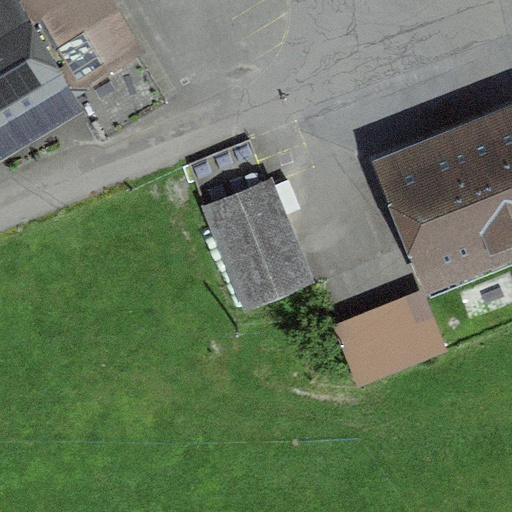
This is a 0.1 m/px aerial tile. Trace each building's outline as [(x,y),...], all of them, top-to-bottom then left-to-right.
[(0,0),(0,133),(72,90),(18,0),(0,0)] [(166,100),(105,0),(18,0),(72,90),(102,138),(166,100)] [(511,123),(466,143),(504,235),(511,231),(511,123)] [(484,270),(474,246),(504,235),(466,143),(395,171),(441,288),(484,270)] [(210,207),(248,300),(304,277),(267,184),(210,207)] [(429,281),(337,310),(357,373),(448,345),(429,281)]
